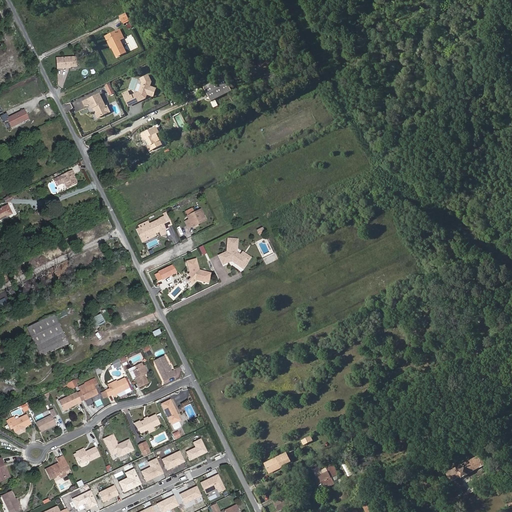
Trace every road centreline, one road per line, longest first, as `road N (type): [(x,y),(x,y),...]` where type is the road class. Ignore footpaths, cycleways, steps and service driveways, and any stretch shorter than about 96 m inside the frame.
road 1 (residential): [(192,377),(8,0)]
road 2 (residential): [(192,377),(108,411),(37,453)]
road 3 (residential): [(261,511),(192,377)]
road 4 (unknown): [(82,151),(193,96)]
